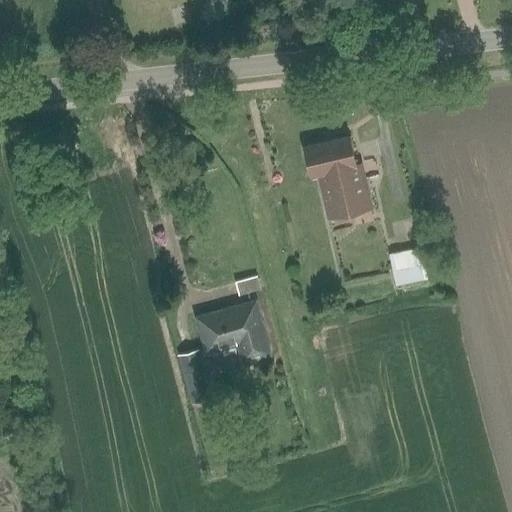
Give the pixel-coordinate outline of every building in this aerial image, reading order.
[(350,130),(303,141),(311,173),(320,171),(358,161),(350,130)] [(320,171),(331,215),(369,206),(358,161),(320,171)] [(425,242),(389,251),(397,282),(433,273),(425,242)] [(258,271),(236,276),(241,295),(263,289),(258,271)] [(258,296),(196,312),(205,347),(240,338),(246,360),(273,354),(258,296)]
